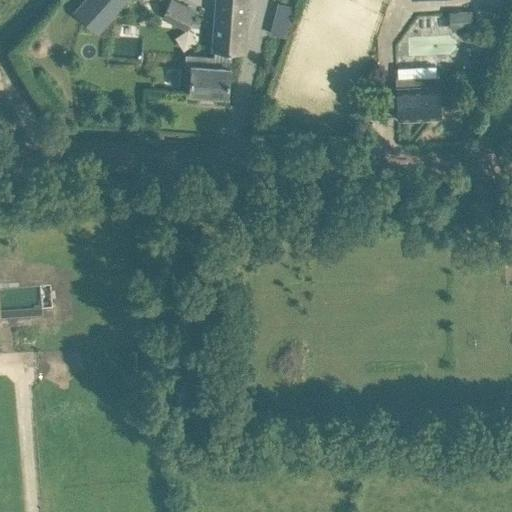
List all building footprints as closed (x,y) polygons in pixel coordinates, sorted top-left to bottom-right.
[(83,0),(74,12),(97,33),(126,0),(83,0)] [(188,29),(197,10),(177,0),(171,0),(163,16),(188,29)] [(214,55),(186,53),(185,67),(191,67),(191,72),(189,92),(227,95),(231,51),(244,52),(245,32),(247,0),(215,0),(212,49),(214,50),(214,55)] [(452,12),(453,28),(473,27),(472,11),(452,12)] [(439,75),(395,77),(396,87),(395,87),(396,98),(397,118),(441,116),(440,99),(439,84),(440,84),(439,75)]
